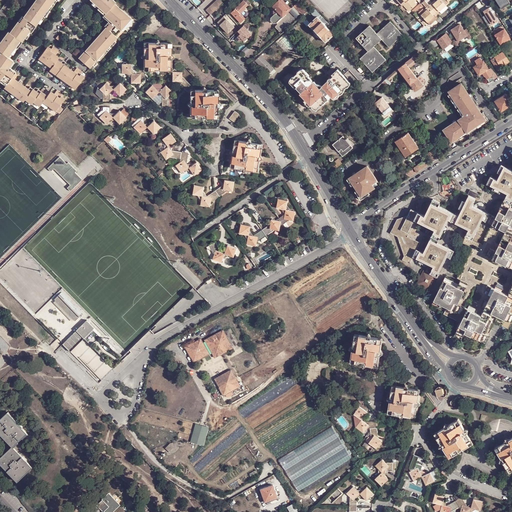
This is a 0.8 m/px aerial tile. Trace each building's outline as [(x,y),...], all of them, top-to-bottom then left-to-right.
[(17,0),(7,0),(0,10),(0,13),(2,15),(5,17),(17,0)] [(48,9),(54,0),(36,0),(24,17),(23,15),(11,32),(9,31),(0,42),(0,49),(2,51),(0,54),(0,77),(8,83),(6,85),(5,87),(23,101),(25,99),(32,104),(33,102),(39,106),(43,102),(55,111),(64,99),(61,96),(63,94),(57,90),(54,94),(51,91),(50,92),(47,90),(45,94),(38,89),(36,91),(30,86),(28,88),(22,83),(23,81),(20,79),(19,81),(15,79),(18,75),(15,72),(16,71),(10,66),(14,60),(9,56),(11,53),(21,40),(22,41),(24,38),(34,24),(36,25),(38,22),(48,9)] [(57,0),(54,0),(48,9),(50,10),(57,0)] [(120,29),(122,27),(130,17),(114,2),(115,1),(113,0),(91,0),(96,4),(106,12),(104,14),(109,19),(104,25),(106,26),(79,57),(89,67),(91,64),(95,61),(97,58),(114,39),(117,36),(115,34),(120,29)] [(216,0),(210,8),(206,11),(211,15),(214,12),(224,3),(220,0),(216,0)] [(284,17),(291,10),(280,0),(279,0),(274,6),(275,8),(274,9),(277,12),(284,17)] [(293,9),(292,7),(284,0),(280,0),(291,10),(293,9)] [(408,0),(403,5),(409,11),(417,4),(414,1),(414,0),(408,0)] [(420,0),(419,1),(420,3),(422,5),(425,8),(429,5),(425,0),(420,0)] [(429,5),(436,12),(439,10),(440,11),(447,5),(442,0),(437,0),(436,1),(434,0),(429,5)] [(244,1),(232,13),(241,24),(247,19),(242,14),(247,9),(247,8),(249,6),(244,1)] [(414,12),(422,5),(420,3),(412,10),(414,12)] [(436,12),(429,5),(425,8),(423,11),(424,12),(421,15),(430,25),(438,18),(436,16),(438,15),(436,12)] [(279,23),(276,26),(282,32),(295,21),(300,16),(302,14),(294,6),(293,7),(292,7),(293,9),(291,10),(284,17),(277,23),(279,23)] [(50,10),(48,9),(38,22),(40,24),(50,10)] [(274,23),(277,23),(284,17),(277,12),(272,17),(272,21),(274,23)] [(334,33),(336,31),(319,14),(317,17),(334,33)] [(224,16),(218,22),(229,33),(235,27),(224,16)] [(130,17),(122,27),(124,29),(132,19),(130,17)] [(326,41),(334,33),(317,17),(309,24),(326,41)] [(403,34),(390,20),(378,32),(371,24),(357,37),(369,51),(361,58),(373,71),(385,59),(374,47),(382,39),(390,46),(403,34)] [(36,26),(36,25),(34,24),(24,38),(27,39),(36,26)] [(472,36),(467,28),(464,30),(460,24),(451,29),(458,41),(467,35),(469,38),(472,36)] [(244,25),(241,28),(239,30),(242,33),(236,38),(239,40),(245,39),(246,40),(252,34),(252,33),(244,25)] [(504,29),(495,35),(501,45),(510,39),(504,29)] [(446,34),(438,41),(444,50),(453,44),(446,34)] [(114,39),(97,58),(99,60),(116,41),(114,39)] [(23,41),(22,41),(21,40),(11,53),(13,55),(23,41)] [(169,66),(173,66),(173,59),(176,56),(173,53),(173,47),(168,47),(168,42),(162,42),(160,40),(156,42),(149,42),(149,46),(145,47),(145,53),(142,56),(145,58),(145,66),(149,66),(149,70),(156,70),(158,73),(161,70),(168,71),(169,66)] [(61,55),(49,46),(39,59),(50,67),(61,55)] [(501,67),(510,61),(504,52),(495,57),(501,67)] [(261,53),(256,58),(268,72),(274,67),(261,53)] [(413,58),(406,64),(409,67),(410,67),(417,63),(416,62),(416,61),(416,60),(414,57),(413,58)] [(496,69),(501,67),(495,57),(494,58),(491,60),(496,69)] [(482,62),(480,58),(475,61),(477,65),(474,67),(479,75),(483,73),(485,77),(486,77),(490,83),(495,80),(488,70),(489,69),(484,61),(482,62)] [(76,88),(84,76),(57,59),(49,70),(76,88)] [(129,73),(132,78),(132,83),(141,83),(142,78),(146,74),(142,69),(137,73),(133,68),(133,64),(123,64),(123,73),(129,73)] [(416,92),(424,86),(418,78),(409,67),(406,64),(398,70),(400,72),(416,92)] [(174,80),(179,81),(188,90),(193,86),(183,76),(183,71),(178,71),(175,67),(173,66),(172,71),(170,73),(173,76),(174,80)] [(310,76),(304,70),(300,74),(301,75),(299,77),(298,78),(296,77),(293,81),(298,86),(299,85),(309,96),(311,98),(310,99),(314,103),(319,108),(332,96),(334,98),(337,94),(336,93),(338,91),(339,92),(345,87),(343,85),(345,83),(346,84),(349,81),(338,69),(332,74),(334,76),(331,78),(330,78),(329,78),(328,79),(328,80),(328,81),(323,86),(320,89),(317,85),(318,84),(315,81),(314,82),(309,77),(310,76)] [(389,81),(400,72),(398,70),(398,69),(387,79),(389,81)] [(111,99),(111,92),(112,92),(118,92),(121,95),(128,89),(121,82),(118,85),(111,86),(108,82),(101,89),(105,92),(104,99),(111,99)] [(478,108),(461,83),(449,92),(450,94),(459,106),(460,108),(464,115),(462,116),(463,117),(443,130),(452,143),(467,132),(473,128),(472,127),(478,123),(479,124),(486,120),(478,108)] [(157,95),(163,95),(163,106),(170,106),(169,96),(173,92),(167,85),(163,89),(158,89),(154,85),(147,92),(153,99),(157,95)] [(203,90),(196,90),(196,94),(192,94),(191,101),(189,104),(191,107),(191,113),(196,113),(196,117),(202,117),(205,120),(208,117),(215,117),(215,113),(219,113),(219,106),(222,103),(220,100),(219,94),(216,94),(216,89),(208,89),(206,87),(203,90)] [(448,95),(456,108),(459,106),(450,94),(448,95)] [(511,105),(511,103),(507,95),(496,102),(497,103),(500,108),(502,111),(502,112),(511,105)] [(309,96),(306,99),(307,101),(306,102),(310,106),(311,105),(314,103),(310,99),(311,98),(309,96)] [(392,110),(382,98),(375,104),(385,116),(392,110)] [(473,128),(467,132),(468,135),(489,121),(480,106),(478,108),(486,120),(479,124),(478,123),(472,127),(473,128)] [(104,107),(104,114),(101,117),(107,124),(111,120),(117,120),(121,124),(127,117),(121,110),(118,113),(111,114),(111,107),(104,107)] [(236,111),(231,118),(236,121),(241,115),(240,114),(239,112),(236,111)] [(152,124),(145,124),(145,117),(138,116),(138,123),(135,127),(141,133),(148,127),(151,130),(155,134),(161,127),(155,120),(152,124)] [(409,134),(396,142),(406,158),(420,149),(409,134)] [(187,154),(181,153),(170,152),(171,145),(175,143),(170,135),(162,140),(165,144),(164,150),(160,153),(165,161),(168,158),(175,159),(179,160),(179,164),(175,166),(181,174),(185,171),(191,172),(193,176),(201,171),(196,163),(191,166),(185,165),(187,154)] [(353,149),(343,137),(333,145),(343,157),(353,149)] [(245,142),(238,141),(237,146),(234,145),(233,151),(229,154),(231,157),(230,164),(234,165),(234,168),(240,170),(242,173),(245,171),(253,172),(253,168),(258,169),(259,162),(262,160),(260,156),(260,150),(257,149),(257,144),(250,143),(248,140),(245,142)] [(433,151),(428,155),(430,158),(433,162),(439,159),(433,151)] [(59,156),(48,168),(51,172),(54,169),(70,185),(67,188),(70,191),(82,180),(74,173),(76,171),(68,162),(66,164),(59,156)] [(430,158),(407,174),(409,177),(410,179),(433,162),(430,158)] [(334,165),(328,169),(330,174),(336,169),(341,165),(339,162),(334,165)] [(508,193),(505,198),(511,201),(511,168),(502,164),(499,171),(501,173),(498,179),(495,177),(491,184),(495,186),(502,190),(508,193)] [(375,179),(367,166),(349,178),(353,185),(355,184),(359,189),(357,190),(361,197),(366,193),(374,188),(372,184),(370,182),(375,179)] [(210,203),(220,196),(227,191),(232,191),(233,182),(224,181),(223,186),(216,190),(206,198),(202,192),(203,188),(193,186),(192,195),(201,197),(199,206),(209,207),(210,203)] [(450,188),(447,190),(446,191),(445,193),(446,195),(447,197),(449,198),(451,197),(453,196),(454,194),(453,192),(450,188)] [(457,214),(453,220),(470,228),(466,235),(473,238),(484,218),(487,211),(473,204),(476,199),(479,193),(471,189),(468,195),(469,195),(466,201),(463,200),(460,206),(463,208),(460,215),(457,214)] [(361,200),(368,196),(366,193),(361,197),(357,190),(355,192),(361,200)] [(449,218),(453,212),(439,205),(441,201),(434,198),(426,215),(422,213),(419,220),(436,228),(432,236),(439,239),(449,218)] [(281,226),(289,220),(294,221),(296,211),(291,211),(287,205),(288,201),(279,199),(277,208),(282,209),(285,214),(276,220),(272,219),(271,224),(254,236),(250,231),(251,226),(241,224),(240,234),(245,235),(248,240),(247,245),(256,246),(258,242),(275,230),(280,230),(281,226)] [(504,237),(511,240),(511,237),(511,206),(510,206),(511,203),(505,199),(504,201),(502,199),(497,208),(500,210),(497,217),(490,213),(487,219),(507,230),(504,237)] [(391,232),(399,236),(405,255),(403,259),(410,263),(420,243),(410,237),(408,232),(415,218),(418,212),(411,208),(408,215),(404,222),(398,219),(391,232)] [(511,266),(511,240),(504,237),(500,243),(497,250),(491,247),(487,254),(511,266)] [(438,242),(431,239),(424,252),(421,251),(418,257),(435,266),(431,274),(438,277),(451,249),(438,242)] [(234,257),(237,248),(228,245),(226,250),(221,252),(216,243),(210,246),(215,255),(213,260),(222,263),(224,258),(229,256),(234,257)] [(417,282),(417,283),(425,287),(423,290),(430,293),(438,277),(431,274),(424,270),(417,282)] [(461,284),(447,277),(433,304),(440,307),(442,303),(449,307),(452,309),(455,302),(459,303),(462,297),(465,290),(469,282),(463,279),(461,284)] [(493,294),(482,315),(493,320),(510,328),(511,323),(511,289),(510,294),(503,291),(504,288),(497,285),(496,287),(489,284),(485,290),(493,294)] [(60,294),(55,298),(76,319),(81,315),(60,294)] [(452,309),(449,307),(445,314),(460,321),(462,322),(466,315),(469,317),(472,310),(459,303),(455,302),(452,309)] [(482,315),(472,310),(469,317),(466,315),(462,322),(459,329),(456,335),(463,338),(466,332),(487,342),(490,336),(486,334),(493,320),(482,315)] [(88,319),(77,329),(85,337),(113,366),(122,356),(92,326),(94,325),(88,319)] [(94,325),(92,326),(122,356),(128,351),(126,349),(122,353),(94,325)] [(77,329),(63,344),(71,351),(85,337),(77,329)] [(224,331),(206,341),(216,358),(234,349),(224,331)] [(379,342),(380,337),(373,336),(370,333),(367,335),(360,334),(359,339),(355,338),(354,345),(351,347),(353,350),(352,357),(357,358),(356,362),(363,363),(365,366),(368,364),(375,365),(376,361),(380,362),(381,355),(385,352),(382,349),(383,343),(379,342)] [(195,343),(187,348),(195,363),(211,354),(204,342),(197,346),(195,343)] [(232,370),(216,379),(220,387),(237,378),(232,370)] [(237,378),(220,387),(225,396),(235,390),(235,389),(240,386),(240,387),(241,386),(237,378)] [(406,415),(413,417),(414,412),(418,413),(419,406),(422,404),(420,401),(421,394),(417,393),(418,389),(410,387),(408,384),(405,387),(398,386),(397,390),(393,389),(392,396),(389,399),(391,402),(390,408),(394,409),(393,413),(400,415),(403,418),(406,415)] [(370,428),(378,427),(377,421),(367,422),(366,416),(369,412),(361,406),(355,414),(359,417),(360,423),(357,427),(365,433),(368,429),(370,428)] [(8,414),(1,420),(21,441),(28,434),(8,414)] [(1,420),(0,421),(0,431),(15,447),(21,441),(1,420)] [(445,447),(448,453),(452,451),(454,455),(460,451),(464,452),(465,448),(471,445),(468,441),(472,438),(469,433),(470,429),(466,428),(462,422),(458,424),(456,420),(450,424),(447,423),(446,427),(439,431),(442,435),(438,437),(442,443),(441,446),(445,447)] [(209,429),(197,425),(192,443),(204,447),(209,429)] [(332,426),(278,459),(299,491),(352,458),(332,426)] [(370,428),(371,429),(372,440),(370,443),(378,448),(384,441),(380,438),(378,427),(370,428)] [(511,438),(511,439),(507,438),(506,442),(500,446),(502,449),(499,452),(502,458),(501,461),(505,462),(509,468),(511,466),(511,438)] [(15,447),(7,454),(17,464),(24,457),(15,447)] [(7,454),(0,460),(0,461),(20,481),(34,467),(24,457),(17,464),(7,454)] [(426,474),(431,472),(424,458),(414,454),(410,467),(411,471),(414,469),(418,459),(424,461),(421,472),(426,474)] [(386,469),(396,469),(396,462),(386,462),(383,459),(376,465),(379,469),(379,475),(375,478),(382,485),(389,479),(386,475),(386,469)] [(411,471),(410,471),(414,480),(418,477),(424,480),(426,484),(435,480),(431,472),(426,474),(421,472),(424,461),(418,459),(414,469),(411,471)] [(275,485),(262,489),(266,500),(274,497),(275,499),(279,498),(275,485)] [(349,507),(355,507),(356,497),(363,497),(366,500),(373,494),(366,486),(363,490),(356,490),(353,486),(346,493),(350,496),(349,507)] [(458,506),(455,500),(447,506),(444,500),(445,496),(436,493),(434,502),(438,503),(442,509),(440,511),(450,511),(455,508),(458,506)] [(107,494),(96,506),(100,510),(106,506),(108,508),(104,511),(112,511),(119,506),(107,494)] [(467,506),(462,496),(455,500),(458,506),(460,506),(462,510),(461,511),(470,511),(471,511),(477,508),(481,509),(483,500),(474,498),(473,503),(467,506)] [(299,511),(295,502),(287,505),(290,511),(299,511)]
